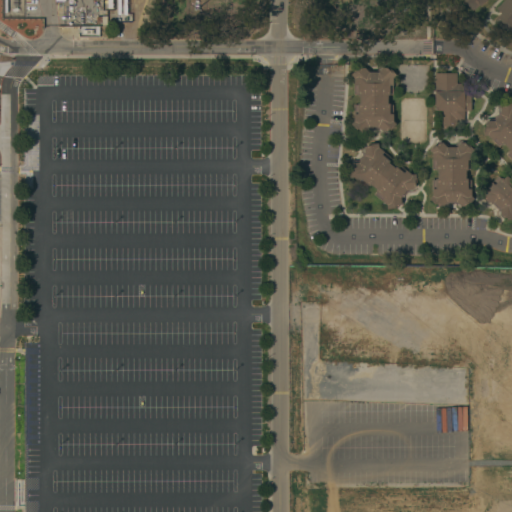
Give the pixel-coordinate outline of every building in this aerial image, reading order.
[(486,0),(480,6),(479,5),(474,10),(473,9),(472,11),(461,0),(486,0)] [(511,31),(510,33),(510,32),(508,34),(493,20),(500,13),(495,9),(504,0),(510,0),(511,1),(511,31)] [(377,72),(382,68),(386,68),(389,70),(390,69),(395,75),(392,78),(393,94),(389,94),(389,95),(387,96),(387,104),(392,104),(392,121),(395,124),(390,130),(389,129),(386,131),(382,131),(377,127),(368,127),(364,131),(359,131),(357,129),(356,130),(350,124),(353,121),(353,114),(353,105),(356,105),(356,104),(359,104),(359,95),(357,95),(357,94),(354,94),(353,86),(353,78),(350,75),(355,70),(356,71),(359,68),(364,68),(368,72),(377,72)] [(434,73),(456,73),(456,84),(463,84),(463,87),(467,87),(467,95),(470,95),(470,111),(464,111),(464,120),(456,120),(456,130),(442,129),(442,111),(434,111),(434,73)] [(499,115),(499,108),(502,105),(506,105),(506,104),(511,104),(511,161),(505,154),(508,152),(507,151),(509,150),(503,144),(501,145),(498,147),(487,136),(483,136),(483,129),(484,129),(484,124),(487,121),(493,121),(499,115)] [(364,155),(363,149),(366,146),(371,145),(371,144),(378,143),(378,147),(390,158),(388,160),(389,161),(388,163),(394,168),(395,166),(396,167),(398,164),(411,174),(415,174),(416,182),(414,183),(414,187),(412,190),(406,190),(400,197),(401,203),(397,207),(395,207),(395,208),(386,209),(386,205),(381,201),(381,200),(374,195),(376,192),(375,191),(376,190),(370,185),(369,186),(368,185),(366,188),(353,178),(349,178),(348,171),(350,171),(349,166),(351,163),(358,162),(364,155)] [(455,147),(460,143),(464,143),(467,146),(468,145),(473,150),(470,153),(470,169),(467,169),(467,171),(465,171),(465,179),(467,179),(467,180),(470,180),(470,196),(473,200),(468,205),(467,204),(464,206),(460,206),(455,202),(446,202),(442,206),(438,206),(435,204),(434,205),(428,199),(431,196),(431,181),(435,181),(435,179),(437,179),(437,171),(435,171),(435,169),(432,169),(431,153),(428,150),(433,146),(434,147),(438,143),(442,143),(446,147),(455,147)] [(499,215),(499,209),(493,202),(486,202),(484,200),(484,194),(482,194),(482,187),(486,187),(492,182),(494,184),(501,178),(502,179),(506,175),(511,181),(511,219),(506,220),(506,218),(502,218),(499,215)]
